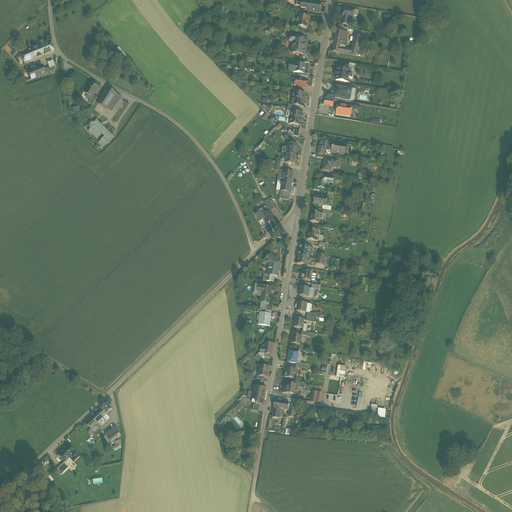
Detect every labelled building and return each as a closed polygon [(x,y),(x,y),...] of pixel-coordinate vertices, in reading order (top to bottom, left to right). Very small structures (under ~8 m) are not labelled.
[(307,12),(320,13),(321,4),(305,1),(305,0),(301,0),(300,8),(308,9),(307,12)] [(344,8),(342,24),(348,25),(349,19),(352,20),(353,16),(354,10),(344,8)] [(304,28),(308,29),(309,18),(306,17),(298,16),(297,19),(295,21),(297,23),(296,27),(300,27),(301,30),(304,28)] [(343,32),(336,30),(332,52),(339,53),(343,32)] [(348,33),(343,32),(339,53),(357,56),(361,37),(353,35),(350,50),(345,49),(348,33)] [(300,55),(305,55),(307,40),(300,39),(300,37),(298,37),(290,36),(289,43),(292,43),(291,53),(295,54),(296,55),(299,56),(300,55)] [(361,37),(357,56),(360,57),(363,45),(365,46),(367,38),(361,37)] [(18,46),(11,39),(9,42),(17,51),(19,49),(17,46),(18,46)] [(40,46),(36,47),(40,57),(54,52),(50,42),(44,44),(40,46)] [(40,57),(36,47),(20,54),(24,64),(40,57)] [(45,74),(46,74),(55,71),(55,66),(54,65),(53,62),(48,63),(49,68),(44,70),(45,74)] [(302,74),(304,74),(305,66),(297,65),(290,64),(289,72),(298,73),(302,74)] [(42,66),(27,72),(31,80),(45,74),(44,70),(42,66)] [(336,77),(336,81),(348,82),(348,78),(351,79),(352,78),(353,76),(352,75),(349,74),(350,70),(348,70),(340,68),(338,68),(337,72),(336,77)] [(302,88),(306,89),(307,81),(295,79),(294,87),(295,87),(302,88)] [(98,88),(91,83),(86,91),(89,93),(87,95),(92,98),(94,95),(98,88)] [(348,96),(350,96),(351,89),(335,86),(335,91),(334,91),(331,93),(331,94),(335,94),(334,97),(341,99),(346,100),(347,96),(348,96)] [(121,97),(107,88),(97,104),(111,113),(121,97)] [(296,93),(293,93),(292,99),(304,101),(305,94),(303,94),(296,93)] [(97,98),(94,95),(92,98),(87,95),(86,97),(86,99),(90,101),(88,103),(92,105),(97,98)] [(304,101),(292,99),(291,105),(291,106),(296,106),(303,107),(304,101)] [(337,104),(335,115),(350,117),(352,106),(337,104)] [(276,123),(269,115),(266,118),(273,126),(276,123)] [(101,141),(106,146),(114,138),(98,122),(93,126),(95,128),(90,133),(95,138),(100,133),(102,135),(104,138),(101,141)] [(270,136),(280,125),(277,123),(268,134),(270,136)] [(332,150),(333,143),(323,142),(322,148),(325,149),(332,150)] [(346,144),(333,142),(333,143),(332,150),(332,153),(341,155),(342,152),(345,152),(346,144)] [(286,154),(295,155),(296,146),(293,145),(293,144),(291,144),(291,145),(287,145),(287,148),(286,150),(286,154)] [(295,155),(286,154),(285,162),(288,162),(288,164),(290,164),(291,163),(294,163),(295,155)] [(339,161),(325,158),(323,171),(331,172),(332,167),(338,168),(339,161)] [(282,181),(284,171),(278,170),(278,171),(275,170),(274,173),(278,174),(277,181),(282,181)] [(282,181),(291,183),(293,172),(289,172),(289,171),(287,170),(286,171),(284,171),(282,181)] [(318,188),(324,189),(325,185),(328,182),(333,183),(334,178),(324,176),(319,179),(318,188)] [(290,191),(291,183),(282,181),(281,190),(282,190),(290,191)] [(328,197),(315,195),(313,204),(324,206),(326,206),(328,197)] [(267,210),(269,213),(275,210),(271,202),(268,204),(270,208),(267,210)] [(321,213),(313,212),(311,222),(319,224),(320,219),(321,219),(321,213)] [(264,222),(266,226),(274,221),(273,218),(271,218),(269,213),(266,215),(262,217),(264,222)] [(318,231),(309,230),(308,240),(319,241),(320,236),(317,235),(318,231)] [(309,258),(311,248),(300,246),(298,256),(309,258)] [(325,255),(318,254),(316,264),(323,265),(325,255)] [(279,263),(271,255),(264,262),(269,266),(269,267),(268,275),(274,276),(277,277),(279,263)] [(309,258),(298,256),(297,264),(304,265),(305,262),(308,263),(309,262),(309,258)] [(312,273),(302,271),(301,280),(311,282),(311,281),(312,273)] [(262,303),(269,304),(272,287),(264,286),(264,287),(259,286),(258,292),(257,295),(259,296),(260,296),(262,297),(261,303),(262,303)] [(310,289),(300,287),(298,296),(308,298),(310,289)] [(273,305),(269,304),(262,303),(261,307),(263,307),(263,310),(267,311),(272,312),(273,305)] [(307,304),(297,303),(296,311),(306,313),(307,304)] [(259,324),(270,326),(272,318),(266,317),(266,315),(261,314),(259,324)] [(305,320),(295,318),(293,327),(303,329),(304,325),(304,322),(305,320)] [(302,337),(293,335),(292,345),(296,345),(301,346),(302,337)] [(259,353),(270,354),(272,343),(265,342),(264,349),(259,348),(259,352),(259,353)] [(298,353),(289,351),(288,363),(297,364),(298,353)] [(270,358),(270,354),(259,353),(259,352),(253,358),(257,361),(261,357),(270,358)] [(264,378),(268,378),(268,373),(268,368),(260,367),(259,377),(258,377),(264,378)] [(299,371),(288,370),(286,379),(298,381),(299,380),(299,377),(298,376),(299,371)] [(292,386),(285,385),(284,393),(298,396),(299,388),(300,384),(293,382),(292,386)] [(263,400),(264,401),(266,390),(265,390),(265,387),(259,386),(258,389),(254,388),(252,399),(257,399),(256,405),(259,406),(262,406),(263,400)] [(318,395),(312,394),(311,402),(316,403),(321,403),(322,394),(318,393),(318,395)] [(289,404),(275,401),(273,408),(273,409),(272,418),(279,419),(279,418),(281,410),(284,410),(288,411),(289,404)] [(234,409),(237,412),(243,405),(240,402),(234,409)] [(112,410),(107,404),(101,410),(106,415),(108,414),(112,410)] [(384,418),(385,409),(377,408),(377,417),(384,418)] [(112,418),(108,414),(106,415),(101,410),(87,423),(92,429),(100,421),(105,425),(112,418)] [(119,433),(116,428),(105,436),(109,441),(116,435),(119,433)] [(119,438),(116,435),(109,441),(111,444),(119,438)] [(115,450),(122,448),(121,441),(116,443),(117,447),(114,448),(115,450)] [(62,451),(57,455),(64,462),(67,459),(70,456),(75,461),(79,457),(68,446),(62,451)] [(68,467),(75,461),(70,456),(67,459),(64,462),(63,463),(68,467)] [(56,470),(61,475),(68,468),(68,467),(63,463),(56,470)]
